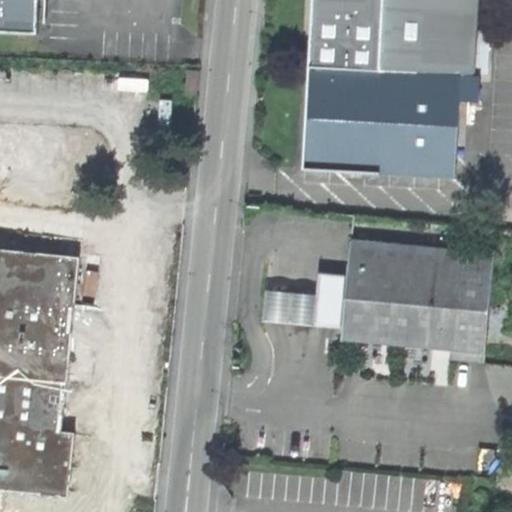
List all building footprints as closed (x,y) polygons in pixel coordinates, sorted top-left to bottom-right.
[(0,0),(0,33),(38,35),(39,0),(0,0)] [(477,0),(312,0),(303,171),(455,179),(460,103),(461,78),(473,78),(474,74),(476,32),(477,0)] [(487,33),(476,32),(474,74),(484,75),(487,33)] [(185,96),(197,97),(199,75),(187,74),(185,96)] [(481,78),(473,78),(461,78),(460,103),(479,104),(480,93),(481,78)] [(493,256),(352,243),(343,340),(453,350),(452,360),(483,363),(493,256)] [(82,261),(0,252),(0,491),(7,492),(69,499),(76,434),(63,432),(70,371),(82,261)] [(345,277),(319,275),(316,326),(341,327),(345,277)] [(313,325),(315,296),(267,293),(264,321),(313,325)]
